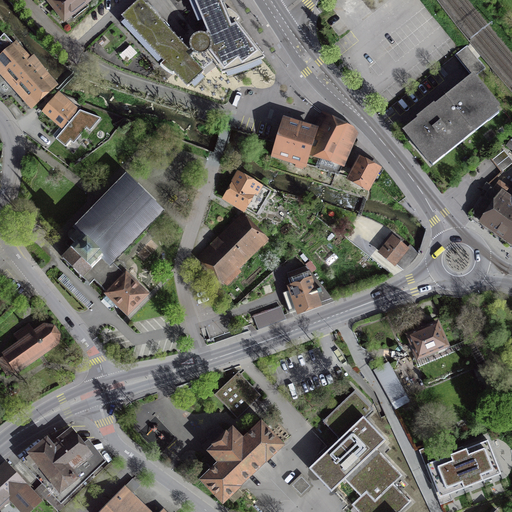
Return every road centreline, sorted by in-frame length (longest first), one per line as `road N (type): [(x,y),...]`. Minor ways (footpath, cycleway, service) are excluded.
road 1 (primary): [(449,237),(404,169),(277,16)]
road 2 (primary): [(204,361),(439,274)]
road 3 (residential): [(204,361),(181,267),(228,121)]
road 4 (residential): [(230,114),(84,63),(23,0)]
road 5 (residential): [(113,388),(91,349),(10,252)]
road 6 (tertiary): [(207,511),(114,439),(96,394)]
